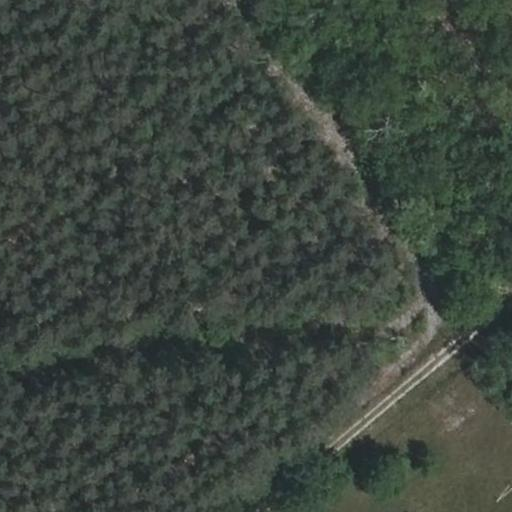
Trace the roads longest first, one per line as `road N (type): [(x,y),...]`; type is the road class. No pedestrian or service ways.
road 1 (track): [(511,296),(490,314),(0,369)]
road 2 (track): [(490,314),(252,511)]
